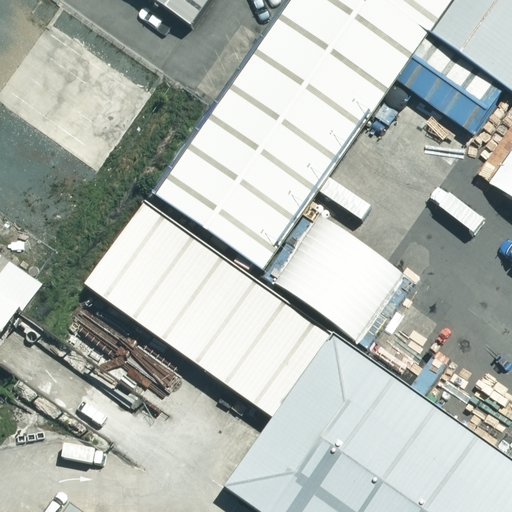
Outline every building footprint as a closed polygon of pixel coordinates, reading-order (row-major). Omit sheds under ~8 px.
[(221,0),(151,0),(199,33),(221,0)] [(308,0),(167,205),(274,281),(407,90),(439,43),(469,0),(308,0)] [(511,0),(469,0),(439,43),(511,94),(511,0)] [(170,80),(73,11),(0,113),(0,121),(93,188),(170,80)] [(439,43),(407,90),(479,141),(511,94),(439,43)] [(511,162),(494,188),(511,200),(511,162)] [(343,344),(154,212),(95,295),(283,428),(343,344)] [(325,221),(278,287),(363,349),(411,282),(325,221)] [(0,365),(52,290),(0,254),(0,365)] [(511,511),(511,462),(343,344),(283,428),(234,497),(254,511),(511,511)] [(81,511),(66,501),(57,511),(81,511)]
